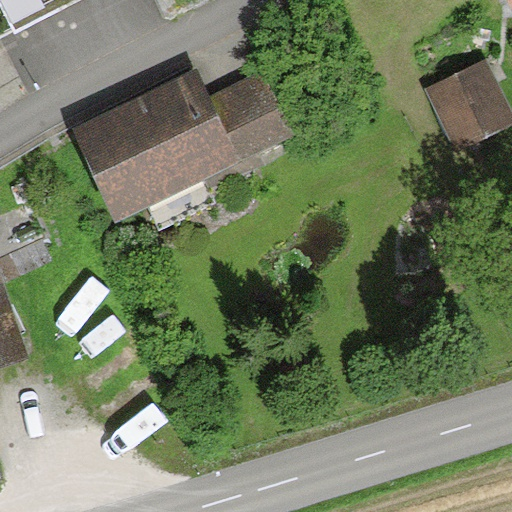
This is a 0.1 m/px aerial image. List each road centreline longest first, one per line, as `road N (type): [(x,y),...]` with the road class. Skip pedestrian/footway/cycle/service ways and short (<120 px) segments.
road 1 (tertiary): [(183,511),(511,411)]
road 2 (residential): [(239,0),(0,126)]
